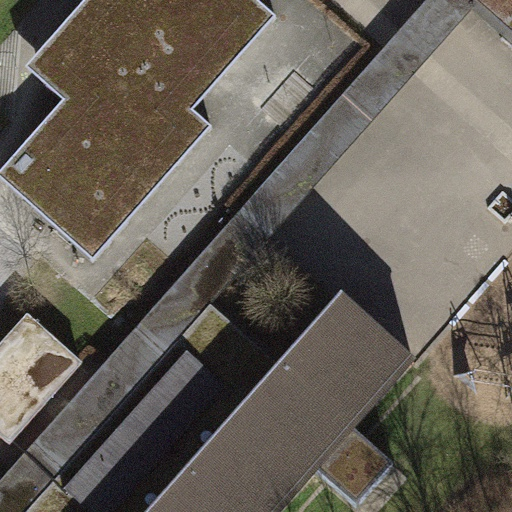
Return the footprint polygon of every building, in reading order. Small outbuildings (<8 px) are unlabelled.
[(473,10),(461,0),(428,0),(0,484),(0,511),(31,511),(213,308),(473,10)] [(277,18),(256,0),(121,0),(45,86),(64,102),(0,174),(0,179),(94,263),(213,129),(194,112),(277,18)] [(121,0),(87,0),(26,70),(45,86),(121,0)] [(511,0),(461,0),(473,10),(511,44),(511,0)] [(414,362),(343,299),(281,368),(213,308),(31,511),(280,511),(316,472),(358,509),(394,468),(352,431),(414,362)] [(82,365),(28,318),(0,349),(0,435),(10,445),(82,365)]
